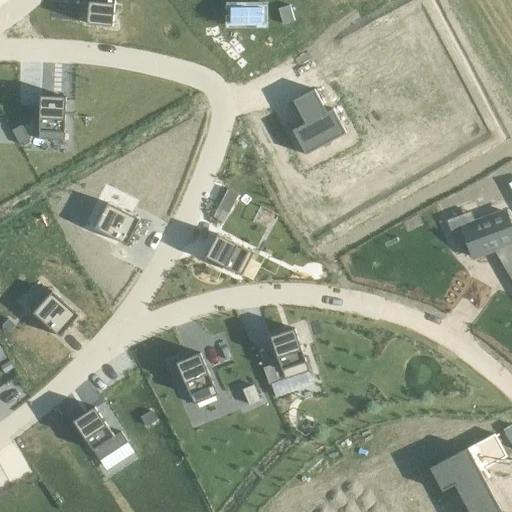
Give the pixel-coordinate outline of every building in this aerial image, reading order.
[(89,0),(87,24),(113,26),(115,0),(89,0)] [(232,7),(232,23),(264,23),(264,7),(232,7)] [(315,89),(293,101),(305,123),(293,130),(306,155),(347,133),(333,109),(327,112),(315,89)] [(39,131),(65,133),(66,97),(41,96),(39,131)] [(23,125),(12,131),(20,145),(30,139),(23,125)] [(228,189),(219,207),(229,212),(238,194),(228,189)] [(95,229),(127,245),(140,219),(108,203),(95,229)] [(475,222),(462,227),(467,240),(472,253),(471,253),(473,258),(495,249),(502,261),(501,261),(511,279),(511,230),(505,212),(483,219),(475,222)] [(206,257),(242,275),(254,253),(218,234),(206,257)] [(60,337),(79,315),(49,288),(30,310),(60,337)] [(9,319),(2,326),(9,332),(16,325),(9,319)] [(271,336),(285,379),(310,371),(295,328),(271,336)] [(177,362),(194,404),(218,394),(201,353),(177,362)] [(263,368),(269,385),(278,382),(272,365),(263,368)] [(243,389),(249,405),(260,400),(253,385),(243,389)] [(74,421),(94,450),(115,436),(95,407),(74,421)] [(141,417),(147,427),(157,421),(152,411),(141,417)] [(477,444),(430,469),(442,492),(455,485),(468,511),(502,511),(480,471),(489,467),(477,444)]
